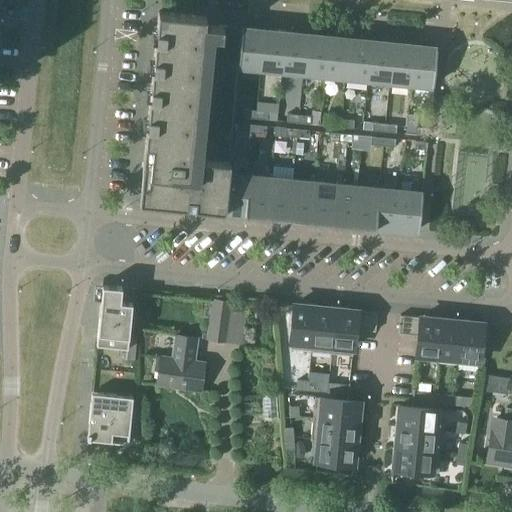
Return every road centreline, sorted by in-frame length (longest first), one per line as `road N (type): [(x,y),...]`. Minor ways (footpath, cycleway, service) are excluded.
road 1 (residential): [(82,271),(511,311)]
road 2 (residential): [(511,256),(88,216)]
road 3 (unclassified): [(380,511),(45,468)]
road 4 (unclassified): [(88,216),(110,0)]
road 5 (unclassified): [(36,0),(13,210)]
road 6 (unclassified): [(45,468),(82,271)]
road 7 (unclassified): [(9,330),(3,463)]
